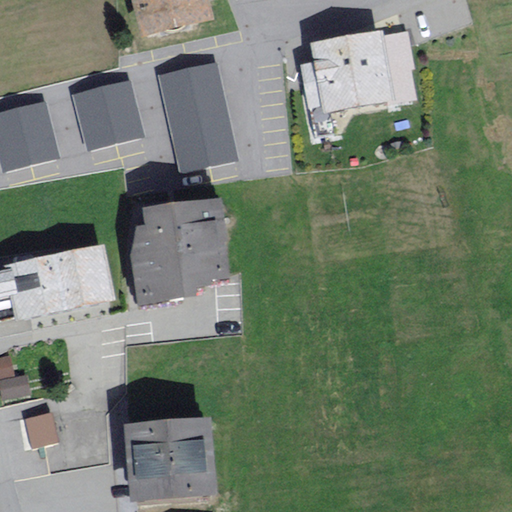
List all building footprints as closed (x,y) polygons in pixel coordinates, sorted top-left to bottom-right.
[(133,0),(142,35),(210,18),(205,0),(133,0)] [(379,37),(305,51),(318,119),(392,105),(379,37)] [(218,64),(158,77),(180,174),(239,161),(218,64)] [(131,82),(73,96),(86,152),(144,138),(131,82)] [(45,103),(0,114),(0,165),(2,172),(59,158),(45,103)] [(211,211),(139,218),(141,235),(126,237),(133,313),(187,308),(186,290),(218,287),(211,211)] [(100,251),(0,272),(0,277),(11,329),(112,308),(100,251)] [(9,360),(0,361),(0,385),(13,383),(9,360)] [(29,399),(25,380),(13,383),(0,385),(0,391),(3,405),(29,399)] [(51,419),(24,424),(30,453),(56,448),(51,419)] [(130,433),(116,434),(122,511),(149,511),(212,507),(205,427),(130,433)]
